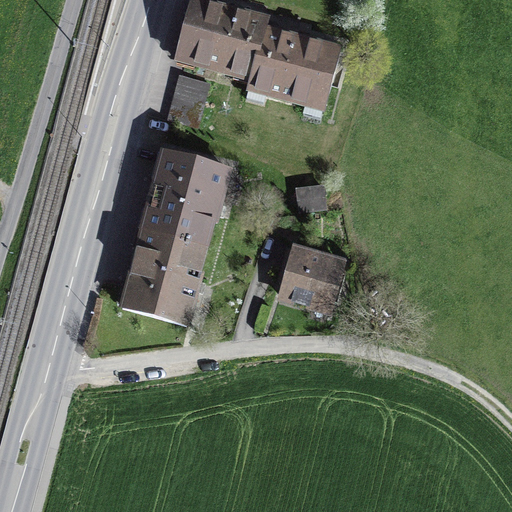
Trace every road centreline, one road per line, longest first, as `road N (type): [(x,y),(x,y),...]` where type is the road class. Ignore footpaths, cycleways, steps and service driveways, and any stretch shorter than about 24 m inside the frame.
road 1 (secondary): [(150,0),(47,371)]
road 2 (residential): [(362,348),(289,346),(47,371)]
road 3 (unclassified): [(76,0),(0,249)]
road 4 (track): [(511,423),(454,378),(362,348)]
road 5 (secondary): [(47,371),(9,511)]
